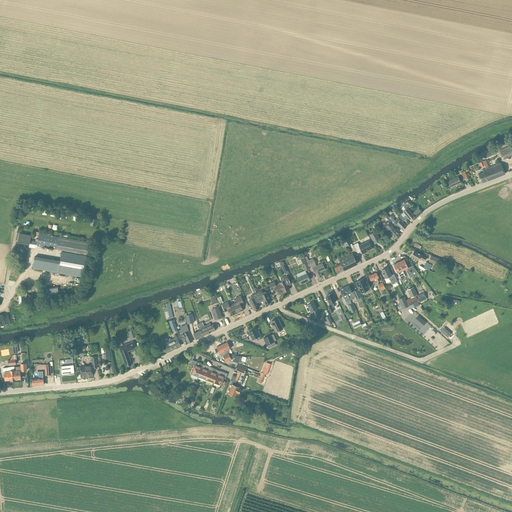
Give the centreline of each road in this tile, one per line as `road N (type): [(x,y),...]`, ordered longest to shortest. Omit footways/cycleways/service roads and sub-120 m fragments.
road 1 (unclassified): [(511,174),(428,210),(386,254),(189,347)]
road 2 (unclassified): [(189,347),(110,380),(0,392)]
